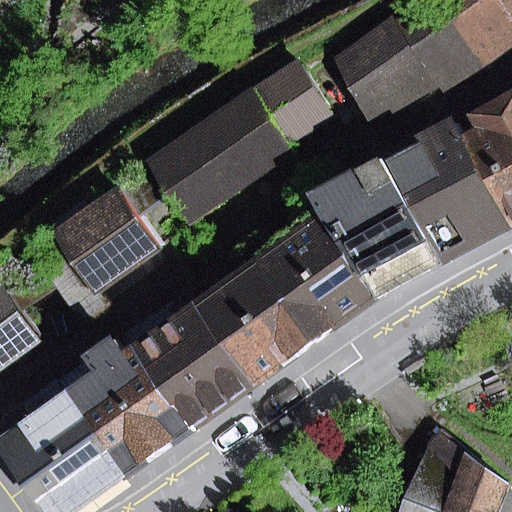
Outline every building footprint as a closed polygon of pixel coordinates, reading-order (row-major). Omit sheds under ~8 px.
[(431,0),(402,20),(435,71),(480,40),(454,0),(431,0)] [(454,0),(480,40),(511,18),(500,0),(454,0)] [(511,0),(500,0),(511,18),(511,0)] [(451,95),(466,84),(511,52),(511,18),(480,40),(435,71),(374,114),(385,131),(446,88),(451,95)] [(374,114),(435,71),(402,20),(343,61),(369,113),(374,114)] [(258,94),(288,140),(333,111),(304,66),(258,94)] [(219,202),(293,149),(288,140),(258,94),(182,148),(153,164),(170,186),(196,222),(222,207),(219,202)] [(472,142),(511,216),(511,97),(483,114),(492,131),(472,142)] [(395,160),(450,260),(511,227),(511,216),(472,142),(461,124),(395,160)] [(126,191),(141,211),(170,186),(153,164),(151,160),(122,186),(126,191)] [(334,218),(384,296),(450,260),(395,160),(325,199),(334,218)] [(101,291),(166,244),(141,211),(126,191),(61,237),(65,243),(101,291)] [(258,248),(324,340),(384,296),(334,218),(289,250),(280,256),(269,240),(258,248)] [(280,256),(289,250),(278,234),(269,240),(280,256)] [(88,318),(108,303),(101,291),(65,243),(44,258),(48,264),(10,293),(23,309),(61,282),(88,318)] [(208,307),(263,383),(324,340),(258,248),(247,255),(259,270),(208,307)] [(196,292),(208,307),(259,270),(247,255),(196,292)] [(8,291),(0,296),(0,367),(44,336),(23,309),(10,293),(8,291)] [(135,336),(201,427),(263,383),(208,307),(196,292),(135,336)] [(69,383),(135,475),(201,427),(135,336),(69,383)] [(3,430),(61,511),(82,511),(135,475),(69,383),(3,430)] [(471,478),(456,511),(498,511),(511,484),(444,436),(433,450),(471,478)] [(411,511),(456,511),(471,478),(433,450),(411,511)]
